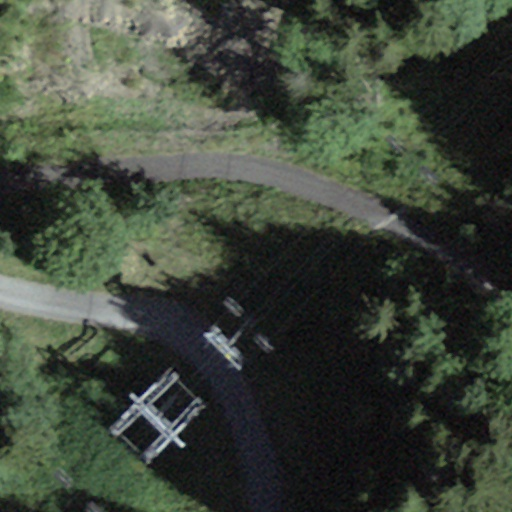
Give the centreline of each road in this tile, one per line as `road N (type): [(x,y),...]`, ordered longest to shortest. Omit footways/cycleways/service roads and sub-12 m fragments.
road 1 (track): [(0,181),(181,162),(277,171),(409,227),(511,305)]
road 2 (residential): [(0,289),(149,315),(184,336),(236,389),(264,511)]
